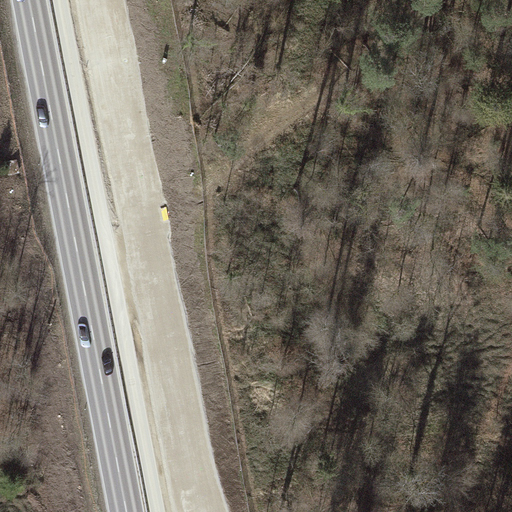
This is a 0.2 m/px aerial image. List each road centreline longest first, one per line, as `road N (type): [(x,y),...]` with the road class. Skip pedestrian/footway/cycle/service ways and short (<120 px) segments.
road 1 (primary): [(127,511),(30,0)]
road 2 (track): [(78,258),(148,231),(440,0)]
